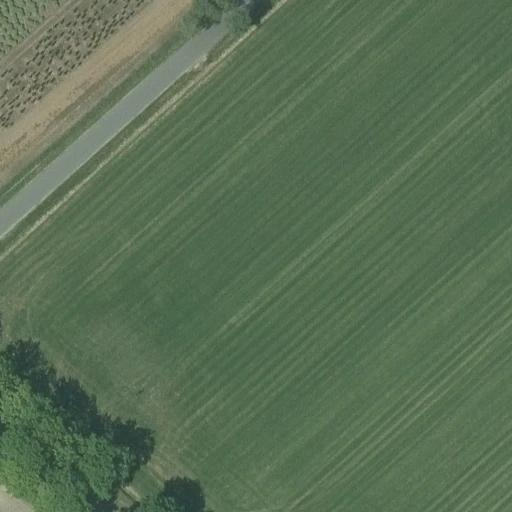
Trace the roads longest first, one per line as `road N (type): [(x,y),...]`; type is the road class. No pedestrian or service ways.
road 1 (unclassified): [(0,229),(253,0)]
road 2 (unclassified): [(110,511),(0,416)]
